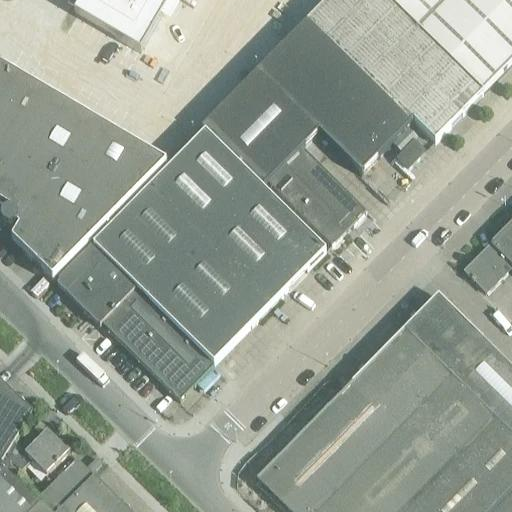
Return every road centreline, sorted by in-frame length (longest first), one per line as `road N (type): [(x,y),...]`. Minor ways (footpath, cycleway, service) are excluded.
road 1 (unclassified): [(181,481),(511,148)]
road 2 (unclassified): [(181,481),(0,311)]
